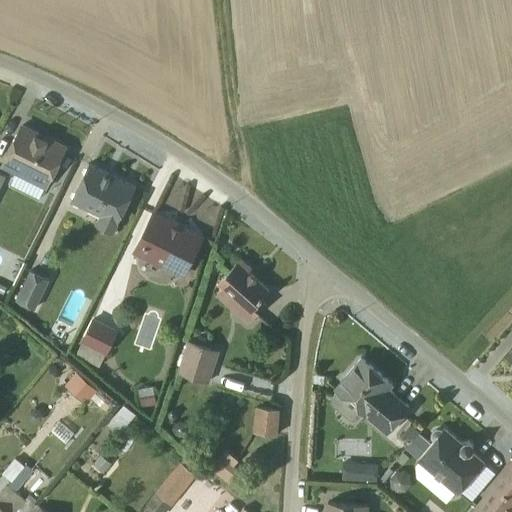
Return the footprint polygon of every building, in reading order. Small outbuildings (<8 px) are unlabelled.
[(1,166),(44,187),(65,146),(22,125),(1,166)] [(135,186),(88,163),(70,200),(98,215),(94,224),(113,233),(118,223),(118,222),(135,186)] [(171,222),(153,213),(133,252),(181,276),(201,237),(183,228),(182,229),(171,224),(171,222)] [(250,267),(240,258),(218,282),(222,286),(216,292),(248,321),(264,302),(260,298),(268,289),(247,270),(250,267)] [(30,269),(15,299),(35,308),(49,278),(30,269)] [(75,354),(99,366),(119,329),(93,316),(92,316),(75,354)] [(221,349),(193,341),(183,373),(212,382),(221,349)] [(363,413),(386,432),(409,405),(388,388),(392,383),(361,357),(335,387),(338,389),(332,397),(332,402),(353,420),(356,420),(363,413)] [(64,385),(84,403),(96,391),(75,373),(64,385)] [(139,395),(141,405),(156,403),(154,393),(157,392),(154,386),(152,384),(147,383),(141,384),(137,388),(136,391),(136,396),(139,395)] [(123,404),(107,423),(118,433),(134,413),(123,404)] [(255,406),(253,432),(276,435),(279,409),(255,406)] [(180,420),(174,422),(172,427),(174,433),(180,435),(185,433),(187,428),(185,422),(180,420)] [(416,477),(446,502),(455,491),(456,492),(483,461),(472,451),(473,446),(470,442),(466,441),(461,443),(444,428),(417,459),(419,460),(415,465),(416,477)] [(101,454),(93,463),(103,472),(111,462),(101,454)] [(164,511),(201,467),(185,454),(146,503),(157,511),(164,511)] [(239,469),(221,454),(210,468),(228,483),(239,469)] [(14,490),(31,471),(14,457),(2,472),(11,480),(7,484),(6,484),(0,491),(0,511),(24,511),(19,507),(25,499),(14,490)] [(511,511),(511,457),(472,511),(511,511)] [(377,463),(342,463),(342,478),(376,479),(377,463)] [(396,491),(405,491),(410,484),(409,475),(403,470),(395,471),(389,477),(390,486),(396,491)] [(47,511),(34,501),(24,511),(47,511)] [(234,511),(237,510),(225,501),(216,511),(234,511)] [(328,501),(326,511),(367,511),(369,504),(328,501)]
